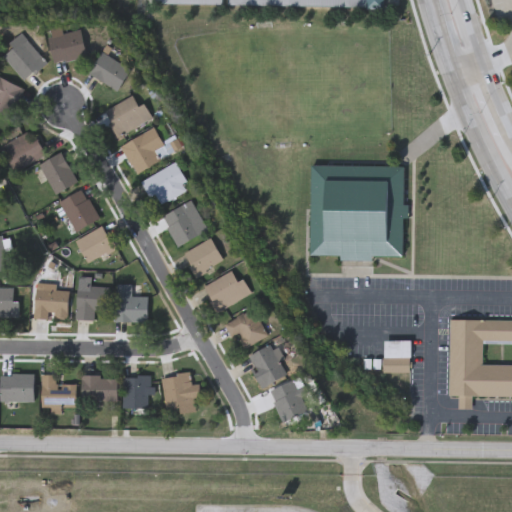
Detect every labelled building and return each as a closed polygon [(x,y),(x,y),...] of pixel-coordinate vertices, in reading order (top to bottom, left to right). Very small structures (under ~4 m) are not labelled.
[(382,10),(382,0),(227,0),(227,8),(382,10)] [(62,33),(81,29),(87,55),(55,62),(47,29),(61,26),(62,33)] [(0,54),(0,46),(17,31),(42,58),(22,78),(0,54)] [(118,90),(88,72),(106,43),(121,52),(117,59),(131,67),(118,90)] [(0,77),(19,87),(6,113),(0,110),(0,77)] [(137,104),(141,101),(150,118),(117,136),(103,110),(131,94),(137,104)] [(152,127),(167,154),(135,172),(120,145),(152,127)] [(7,169),(0,152),(0,141),(30,129),(41,155),(7,169)] [(76,180),(55,192),(38,163),(60,150),(76,180)] [(188,188),(155,206),(141,180),(174,162),(188,188)] [(307,255),(308,163),(401,165),(400,255),(369,254),(369,256),(307,255)] [(98,217),(75,230),(59,200),(82,187),(98,217)] [(200,233),(176,245),(161,214),(185,203),(200,233)] [(87,262),(75,239),(103,224),(115,248),(87,262)] [(0,271),(9,269),(0,237),(0,271)] [(222,260),(196,276),(182,253),(209,237),(222,260)] [(202,285),(230,270),(236,280),(241,277),(250,293),(216,311),(202,285)] [(67,318),(34,317),(35,282),(68,284),(67,318)] [(146,321),(115,321),(115,283),(131,283),(131,295),(146,295),(146,321)] [(107,309),(94,309),(94,319),(75,318),(76,284),(108,285),(107,309)] [(17,316),(0,316),(0,287),(13,287),(13,298),(17,298),(17,316)] [(242,350),(224,324),(249,307),(267,333),(242,350)] [(511,395),(469,395),(469,407),(457,407),(457,395),(447,395),(447,319),(511,319),(511,340),(481,340),(480,363),(511,363),(511,395)] [(381,339),(407,339),(407,370),(381,370),(381,339)] [(244,356),(269,343),(285,374),(260,387),(244,356)] [(193,399),(194,411),(164,413),(161,376),(189,373),(190,385),(199,384),(200,398),(193,399)] [(32,402),(0,402),(0,374),(32,374),(32,402)] [(74,384),(74,407),(40,407),(40,375),(56,375),(56,384),(74,384)] [(115,376),(115,401),(79,401),(79,376),(115,376)] [(150,376),(150,408),(122,408),(122,376),(150,376)] [(284,422),(267,392),(292,377),(309,407),(284,422)]
